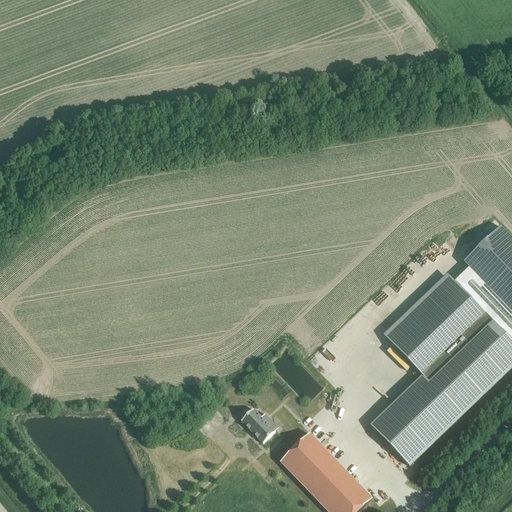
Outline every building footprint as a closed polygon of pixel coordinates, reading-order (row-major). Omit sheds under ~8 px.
[(511,238),(501,226),(464,262),(511,312),(511,238)] [(377,434),(410,468),(511,369),(511,342),(454,283),(390,344),(429,384),(377,434)] [(327,359),(334,352),(325,343),(318,351),(327,359)] [(384,375),(397,369),(391,357),(378,363),(384,375)] [(219,405),(201,423),(210,432),(228,413),(219,405)] [(261,419),(253,410),(241,422),(263,445),(275,433),(278,429),(265,415),(261,419)] [(280,463),(327,511),(359,511),(372,500),(310,435),(280,463)] [(428,501),(427,497),(434,496),(433,487),(420,490),(423,502),(428,501)]
